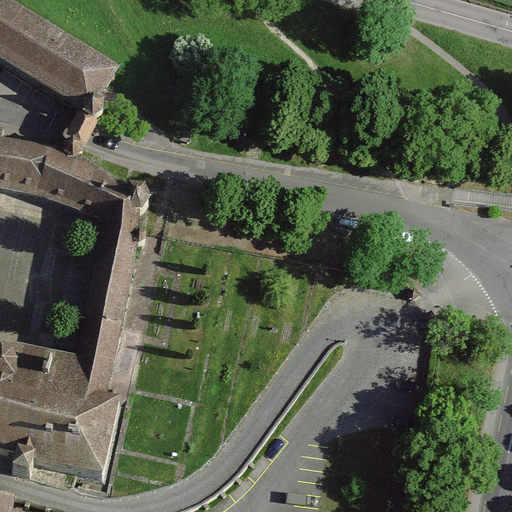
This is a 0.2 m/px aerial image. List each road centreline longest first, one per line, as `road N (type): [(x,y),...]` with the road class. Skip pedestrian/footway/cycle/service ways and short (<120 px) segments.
road 1 (residential): [(121,147),(420,221),(511,252)]
road 2 (residential): [(0,112),(121,147)]
